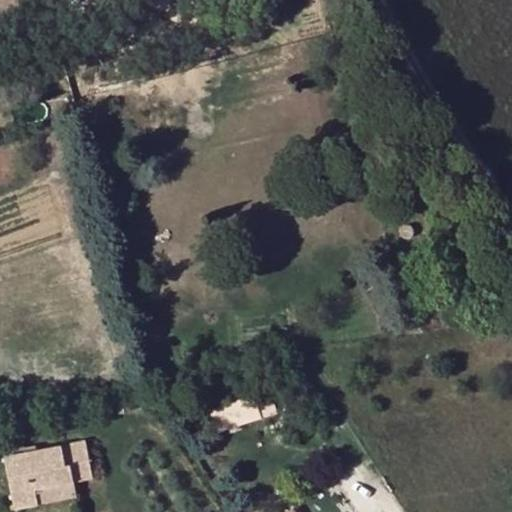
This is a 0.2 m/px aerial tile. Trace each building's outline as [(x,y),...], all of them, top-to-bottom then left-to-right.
[(117,0),(95,0),(96,13),(118,11),(117,0)] [(406,226),(404,227),(403,227),(401,228),(400,231),(400,233),(400,236),(402,237),(404,239),(406,240),(408,240),(412,237),(414,235),(414,233),(414,231),(412,229),(411,227),(409,226),(406,226)] [(8,383),(0,384),(0,399),(11,397),(8,383)] [(263,420),(256,394),(213,405),(220,431),(263,420)] [(309,419),(302,404),(287,411),(294,426),(309,419)] [(7,458),(17,507),(79,495),(74,480),(93,475),(88,443),(35,452),(28,454),(7,458)] [(27,446),(28,454),(35,452),(34,444),(27,446)]
